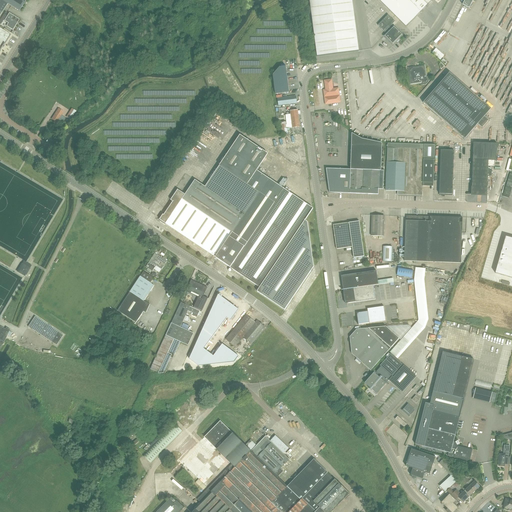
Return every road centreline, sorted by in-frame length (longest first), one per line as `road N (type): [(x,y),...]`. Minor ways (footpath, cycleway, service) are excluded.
road 1 (unclassified): [(322,366),(272,315),(0,134)]
road 2 (tertiary): [(319,211),(306,76),(405,54),(429,37),(453,0)]
road 3 (tertiary): [(432,511),(322,366)]
road 4 (unknown): [(476,348),(450,339),(439,346),(399,471)]
road 5 (unclassified): [(484,207),(343,203),(319,211)]
road 6 (tertiary): [(322,366),(337,341),(319,211)]
road 7 (unknown): [(363,413),(383,392),(401,397),(421,373),(418,349),(431,303)]
